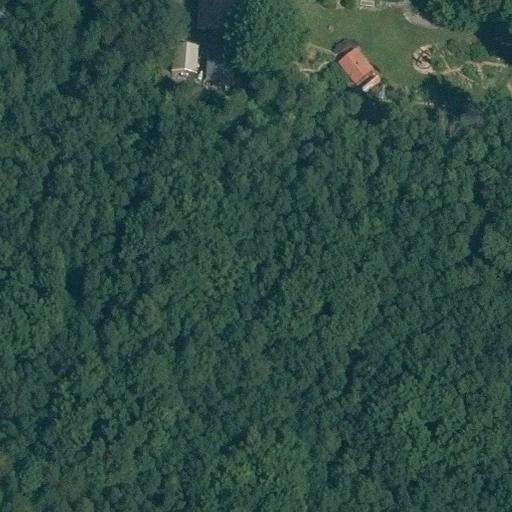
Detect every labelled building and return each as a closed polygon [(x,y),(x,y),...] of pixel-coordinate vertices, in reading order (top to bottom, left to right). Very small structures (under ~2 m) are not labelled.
[(198,0),(196,31),(236,34),(238,0),(198,0)] [(196,47),(172,46),(171,74),(194,75),(196,47)] [(339,65),(355,85),(374,69),(357,49),(339,65)] [(236,83),(237,62),(206,61),(205,82),(236,83)] [(357,83),(362,93),(381,82),(376,73),(357,83)]
